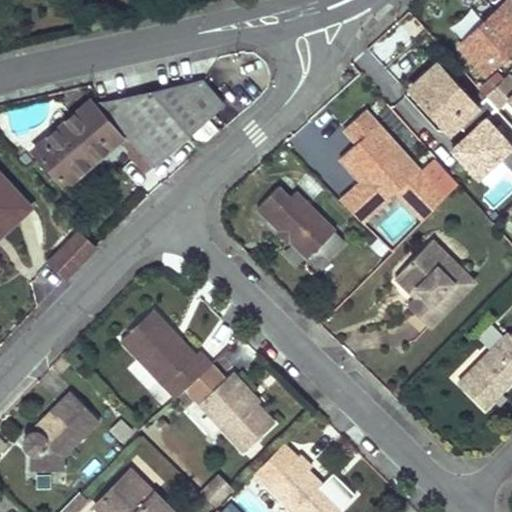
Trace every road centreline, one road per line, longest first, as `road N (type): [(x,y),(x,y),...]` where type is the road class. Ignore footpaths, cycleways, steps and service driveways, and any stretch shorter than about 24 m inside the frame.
road 1 (residential): [(458,503),(182,223)]
road 2 (tertiary): [(296,14),(0,76)]
road 3 (residential): [(182,223),(0,406)]
road 4 (residential): [(296,14),(307,67),(295,97),(182,223)]
